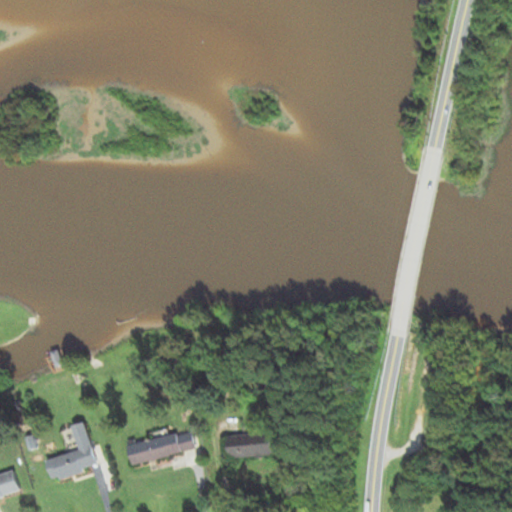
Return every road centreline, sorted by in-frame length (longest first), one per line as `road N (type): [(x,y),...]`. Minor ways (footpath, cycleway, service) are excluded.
road 1 (secondary): [(398,339),(436,147)]
road 2 (secondary): [(370,511),(398,339)]
road 3 (secondary): [(436,147),(465,0)]
